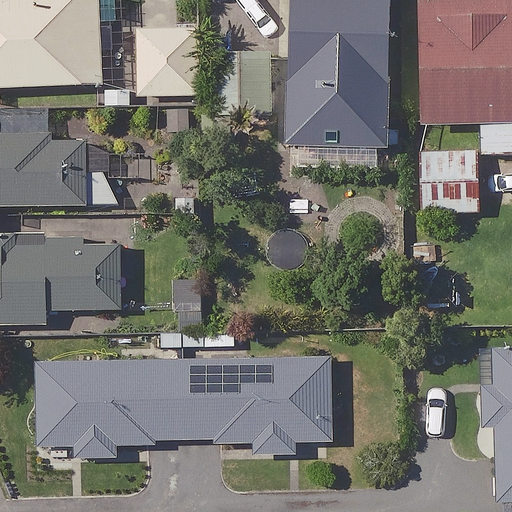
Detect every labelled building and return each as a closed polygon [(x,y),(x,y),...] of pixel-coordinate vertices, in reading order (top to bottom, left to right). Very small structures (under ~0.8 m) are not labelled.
[(104,2),(0,0),(0,95),(101,99),(104,2)] [(294,0),(288,152),(322,154),(322,174),(372,176),(372,156),(387,157),(390,86),(384,86),(387,0),(294,0)] [(483,154),(483,158),(511,158),(511,5),(426,5),(424,129),(483,130),(483,154)] [(196,36),(143,34),(140,101),(193,104),(196,36)] [(51,131),(0,129),(0,330),(44,332),(45,316),(121,318),(122,253),(0,249),(0,210),(112,213),(114,150),(51,148),(51,131)] [(483,154),(422,152),(419,215),(480,217),(483,154)] [(511,352),(495,353),(496,388),(487,388),(488,433),(497,433),(499,505),(511,504),(511,352)] [(257,446),(258,458),(298,457),(298,445),(334,444),(332,360),(37,366),(39,450),(84,449),(84,465),(120,464),(119,449),(257,446)]
